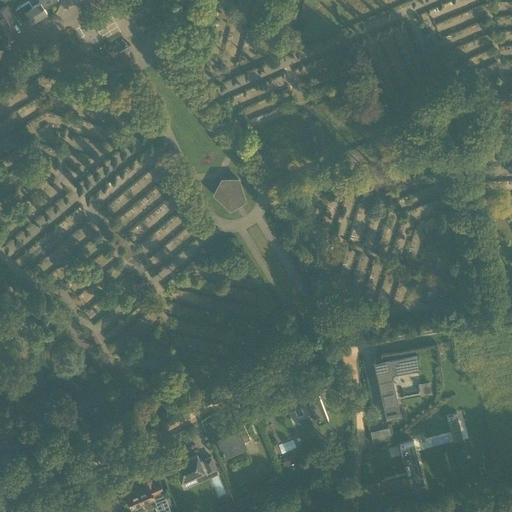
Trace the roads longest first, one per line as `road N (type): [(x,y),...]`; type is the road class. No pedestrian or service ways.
road 1 (track): [(0,492),(236,389),(350,350)]
road 2 (track): [(350,350),(511,322)]
road 3 (track): [(350,350),(359,413),(352,511)]
